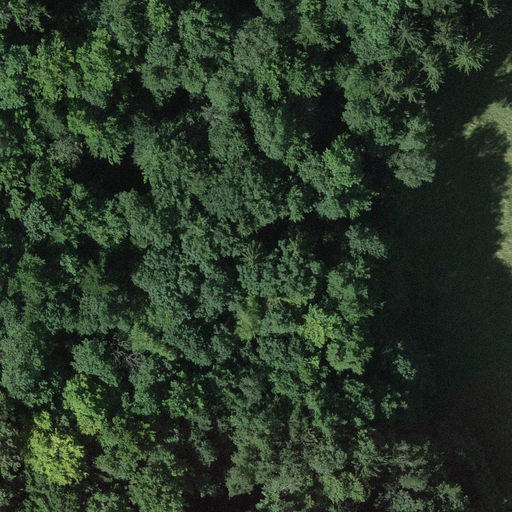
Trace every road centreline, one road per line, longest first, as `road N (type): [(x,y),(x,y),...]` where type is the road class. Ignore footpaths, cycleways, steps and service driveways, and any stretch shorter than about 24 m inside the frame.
road 1 (track): [(99,251),(113,181),(142,125),(166,0)]
road 2 (track): [(330,0),(332,118),(390,196)]
